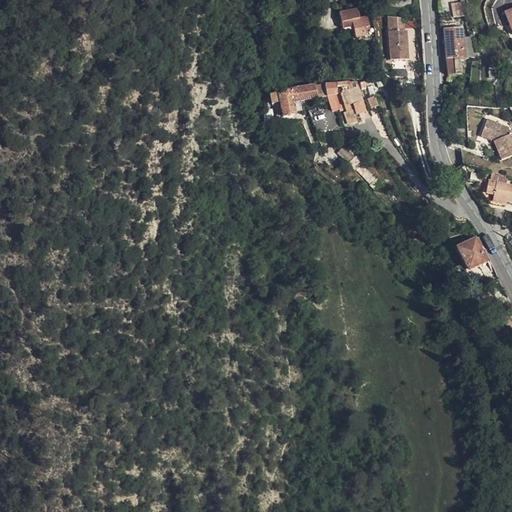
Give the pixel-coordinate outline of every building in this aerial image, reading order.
[(403,18),(388,15),(390,59),(409,58),(407,30),(405,30),(403,18)] [(362,30),(361,20),(341,23),(343,40),(356,39),(355,31),(362,30)] [(445,29),(446,40),(464,37),(463,26),(445,29)] [(373,38),(371,28),(362,30),(355,31),(356,39),(358,51),(369,49),(368,41),(367,38),(373,38)] [(446,40),(448,60),(465,58),(464,37),(446,40)] [(465,58),(448,60),(450,73),(466,71),(465,58)] [(360,86),(343,88),(343,93),(347,94),(344,97),(345,107),(364,108),(360,86)] [(328,91),(330,101),(340,99),(339,89),(328,91)] [(303,105),(319,103),(316,93),(301,96),(303,105)] [(304,121),(303,105),(297,106),(295,97),(279,99),(282,125),(304,121)] [(333,117),(341,115),(343,115),(340,99),(330,101),(333,117)] [(376,104),(369,105),(371,115),(378,114),(376,104)] [(511,131),(508,124),(486,116),(479,133),(494,138),(501,158),(511,153),(511,131)] [(349,161),(353,155),(342,148),(338,154),(349,161)] [(354,157),(349,162),(371,184),(376,179),(354,157)] [(511,185),(498,183),(495,193),(501,195),(500,204),(509,206),(509,201),(511,201),(511,185)] [(478,237),(459,245),(467,265),(484,257),(478,237)]
